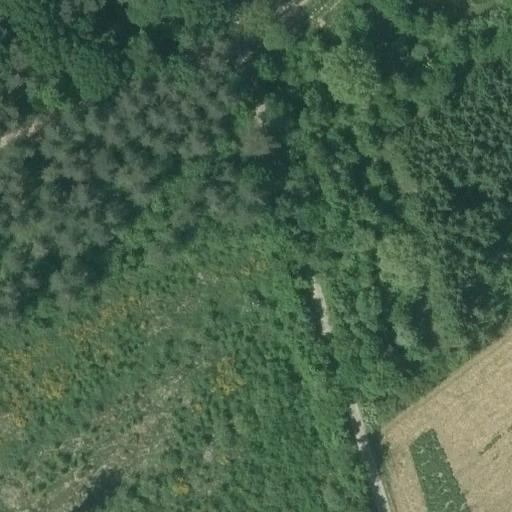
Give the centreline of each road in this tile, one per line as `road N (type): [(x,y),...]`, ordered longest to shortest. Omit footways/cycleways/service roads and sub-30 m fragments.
road 1 (unclassified): [(389,511),(233,0)]
road 2 (track): [(0,137),(240,23)]
